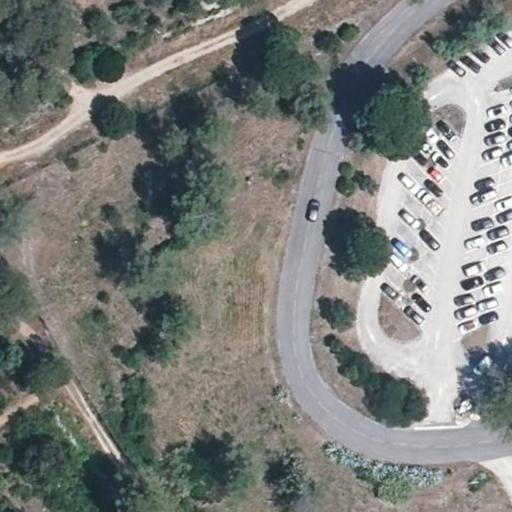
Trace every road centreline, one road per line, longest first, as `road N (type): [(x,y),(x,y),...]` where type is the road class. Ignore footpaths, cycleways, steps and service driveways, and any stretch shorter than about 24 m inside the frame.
road 1 (track): [(326,0),(122,79),(0,153)]
road 2 (track): [(0,291),(125,462),(150,511)]
